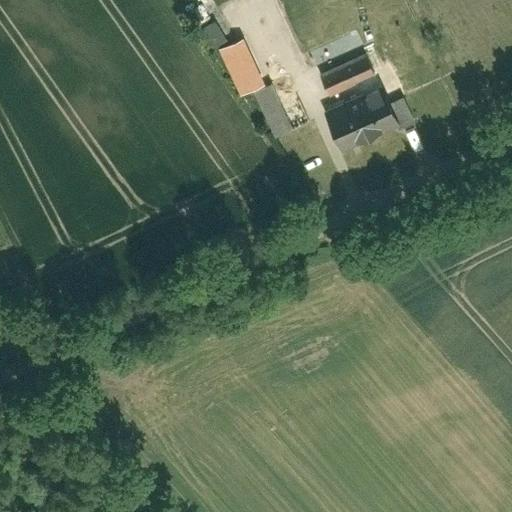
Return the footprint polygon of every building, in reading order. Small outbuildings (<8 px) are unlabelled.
[(278,37),(266,12),(252,18),(255,24),(236,32),(246,52),(278,37)] [(239,92),(252,84),(228,47),(215,56),(239,92)] [(375,71),(365,48),(319,69),(329,91),(375,71)] [(310,120),(289,72),(253,88),(275,136),(310,120)] [(392,97),(382,77),(322,105),(342,147),(397,122),(399,126),(416,119),(404,92),(392,97)]
